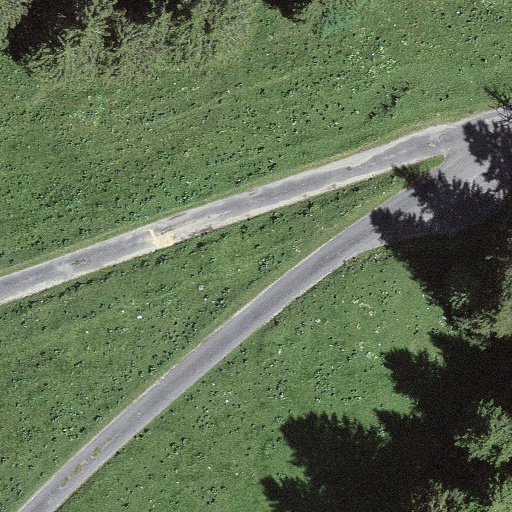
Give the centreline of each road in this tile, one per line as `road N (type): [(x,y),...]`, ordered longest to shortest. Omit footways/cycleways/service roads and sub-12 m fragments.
road 1 (track): [(511,118),(490,126),(469,159),(228,337),(37,511)]
road 2 (track): [(490,126),(244,200),(0,287)]
